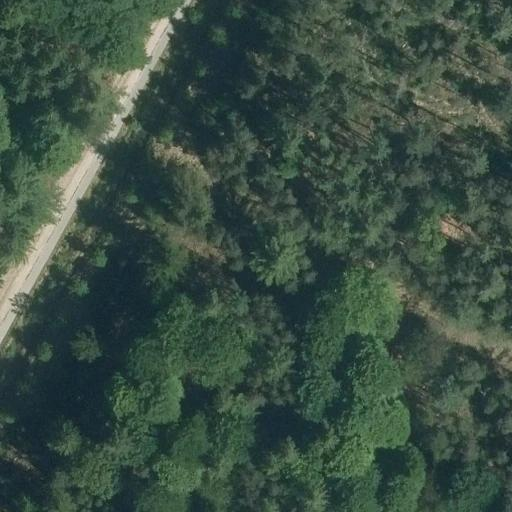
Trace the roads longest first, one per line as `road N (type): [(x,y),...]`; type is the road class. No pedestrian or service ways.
road 1 (track): [(511,344),(187,166)]
road 2 (track): [(0,308),(171,0)]
